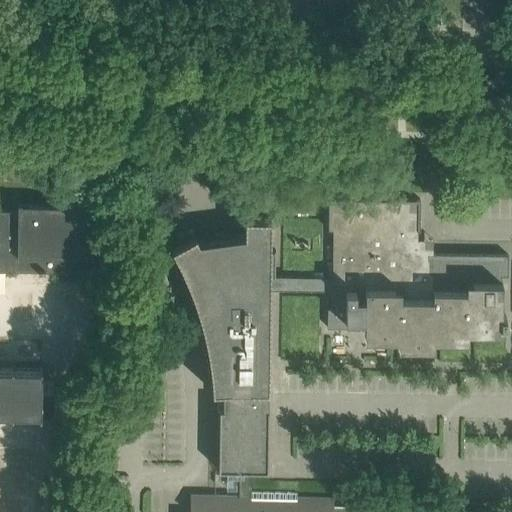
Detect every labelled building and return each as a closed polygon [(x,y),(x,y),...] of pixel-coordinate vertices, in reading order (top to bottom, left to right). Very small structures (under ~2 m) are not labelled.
[(195,234),(171,247),(193,297),(191,298),(190,296),(189,296),(201,340),(203,340),(202,337),(204,337),(212,391),(222,390),(222,408),(218,408),(217,469),(238,469),(238,490),(250,490),(251,469),(267,470),(268,397),(270,289),(332,290),(332,306),(327,306),(326,326),(347,327),(347,320),(364,320),(364,327),(397,328),(397,336),(433,336),(433,328),(467,329),(467,320),(499,321),(499,324),(505,324),(505,314),(501,314),(501,280),(500,280),(500,274),(507,274),(507,254),(427,253),(427,258),(417,258),(417,246),(408,246),(408,240),(417,240),(417,230),(419,230),(419,198),(402,198),(402,200),(396,199),(349,199),(349,197),(328,197),(328,198),(327,228),(329,228),(329,229),(332,229),(332,276),(274,275),(275,249),(273,249),(273,251),(270,251),(270,217),(244,217),(244,235),(198,241),(195,234)] [(104,257),(104,204),(17,203),(17,210),(0,210),(0,270),(90,272),(90,257),(104,257)] [(0,414),(40,415),(41,365),(0,364),(0,414)] [(0,441),(21,442),(21,421),(0,421),(0,441)] [(98,479),(97,511),(117,511),(118,480),(98,479)] [(352,511),(352,497),(351,497),(351,505),(333,504),(333,497),(296,496),(296,492),(250,490),(238,490),(238,494),(214,494),(190,493),(189,511),(352,511)]
